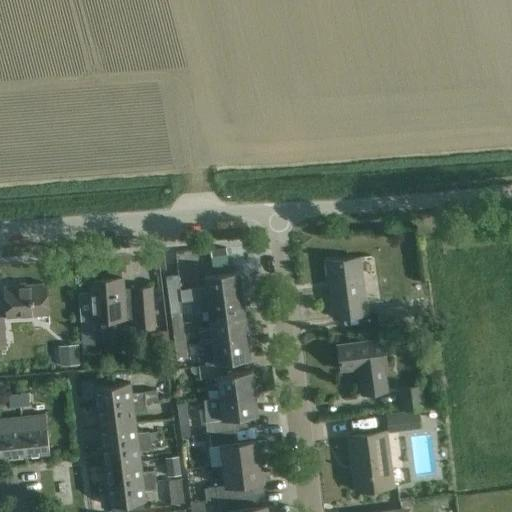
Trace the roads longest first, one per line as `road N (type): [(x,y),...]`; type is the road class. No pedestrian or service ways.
road 1 (residential): [(311,511),(277,220)]
road 2 (residential): [(0,231),(242,213),(277,220)]
road 3 (residential): [(277,220),(306,209),(418,201)]
